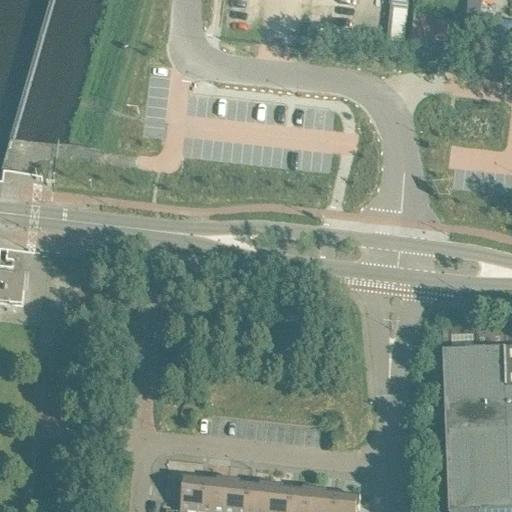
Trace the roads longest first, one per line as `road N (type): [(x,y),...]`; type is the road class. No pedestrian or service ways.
road 1 (residential): [(138,511),(146,442),(392,465)]
road 2 (residential): [(382,103),(348,84),(210,67),(190,55),(192,0)]
road 3 (tertiary): [(398,259),(163,233)]
road 4 (residential): [(392,465),(398,259)]
road 5 (tertiary): [(0,213),(163,233)]
road 6 (residential): [(398,259),(403,139),(382,103)]
road 7 (unclassified): [(511,93),(414,84),(382,103)]
